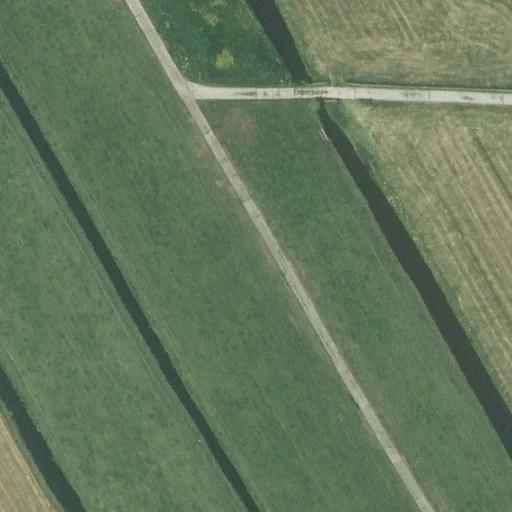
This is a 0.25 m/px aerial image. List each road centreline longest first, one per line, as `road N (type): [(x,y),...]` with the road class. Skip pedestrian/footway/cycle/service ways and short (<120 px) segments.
road 1 (track): [(128,0),(427,511)]
road 2 (track): [(181,94),(511,102)]
